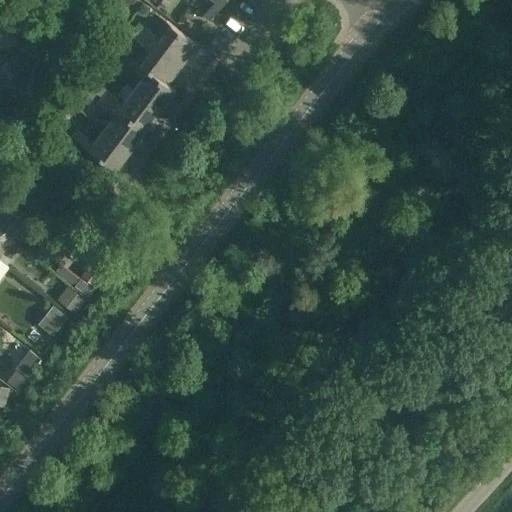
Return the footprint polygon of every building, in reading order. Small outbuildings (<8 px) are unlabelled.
[(208,0),(211,2),(202,14),(209,19),(224,0),(208,0)] [(0,25),(11,33),(11,34),(17,25),(2,14),(3,13),(0,11),(0,25)] [(138,31),(182,64),(197,44),(165,20),(155,34),(143,25),(138,31)] [(167,84),(182,64),(138,31),(127,23),(122,29),(134,37),(133,38),(145,47),(136,59),(167,84)] [(16,66),(23,57),(16,52),(9,61),(16,66)] [(134,90),(160,109),(175,89),(167,84),(136,59),(132,56),(128,63),(144,75),(134,90)] [(103,97),(145,129),(160,109),(134,90),(124,103),(108,91),(103,97)] [(130,149),(145,129),(103,97),(98,103),(114,115),(104,128),(130,149)] [(130,149),(104,128),(93,142),(77,130),(72,136),(115,169),(130,149)] [(0,229),(11,239),(26,219),(7,205),(14,194),(0,183),(0,229)] [(0,253),(11,239),(0,229),(0,253)] [(56,299),(76,314),(86,301),(67,286),(56,299)] [(68,315),(54,304),(47,313),(61,324),(68,315)] [(19,390),(28,377),(16,368),(7,381),(19,390)] [(10,387),(0,384),(0,405),(5,407),(10,387)]
